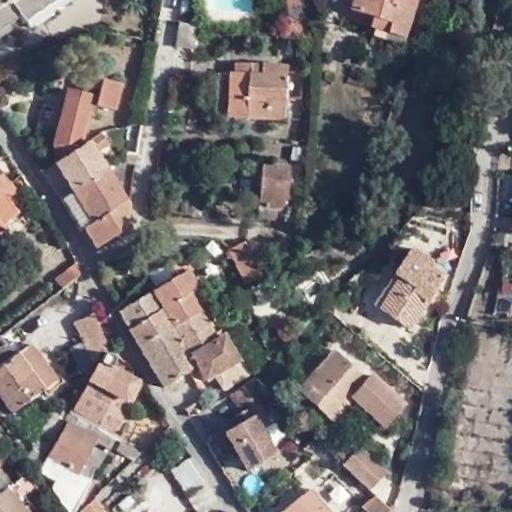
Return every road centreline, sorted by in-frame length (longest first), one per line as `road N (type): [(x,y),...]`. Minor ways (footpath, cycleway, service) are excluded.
road 1 (residential): [(0,118),(78,238),(106,311),(235,511)]
road 2 (unknown): [(78,238),(139,227),(175,11)]
